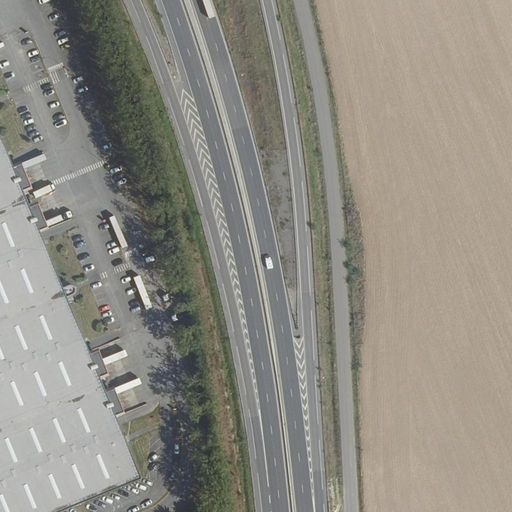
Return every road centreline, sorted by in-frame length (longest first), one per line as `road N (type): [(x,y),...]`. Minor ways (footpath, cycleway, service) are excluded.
road 1 (primary): [(134,0),(212,225),(272,511)]
road 2 (primary): [(169,0),(248,282),(279,511)]
road 3 (primary): [(304,511),(272,267),(201,0)]
road 4 (unclassified): [(299,0),(333,202),(351,511)]
road 5 (primary): [(321,511),(301,205),(269,0)]
